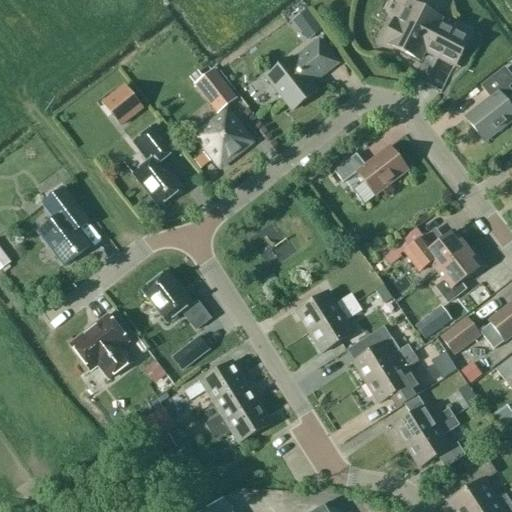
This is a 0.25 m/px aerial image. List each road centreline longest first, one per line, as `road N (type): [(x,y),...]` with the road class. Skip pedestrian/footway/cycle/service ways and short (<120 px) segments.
road 1 (residential): [(511,229),(409,94),(382,85),(194,238)]
road 2 (residential): [(422,511),(409,493),(337,471),(194,238)]
road 3 (residential): [(194,238),(150,252),(52,321)]
